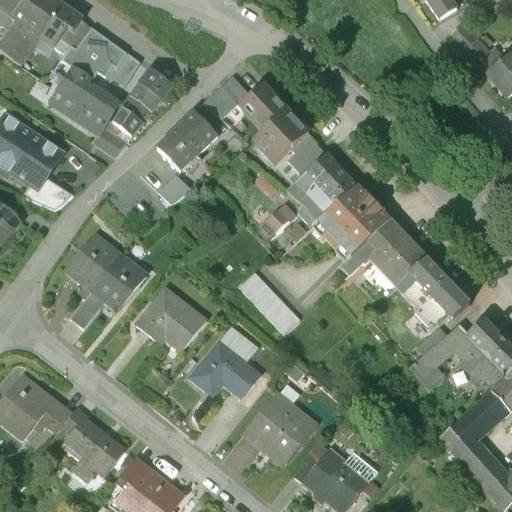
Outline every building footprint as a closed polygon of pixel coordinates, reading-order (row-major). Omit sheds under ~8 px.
[(61,10),(47,0),(1,0),(10,5),(0,18),(0,30),(7,35),(22,14),(45,32),(61,10)] [(0,0),(0,18),(10,5),(1,0),(0,0)] [(423,0),(438,22),(456,12),(447,0),(423,0)] [(61,10),(45,32),(42,38),(39,42),(54,51),(58,44),(66,33),(72,37),(81,24),(61,10)] [(7,35),(0,44),(0,55),(19,70),(39,42),(42,38),(45,32),(22,14),(7,35)] [(66,33),(58,44),(69,51),(70,49),(72,51),(76,54),(92,32),(81,24),(72,37),(66,33)] [(475,46),(460,29),(451,37),(462,48),(463,48),(480,68),(492,59),(478,44),(475,46)] [(126,57),(92,32),(76,54),(72,51),(62,65),(72,72),(92,85),(97,76),(106,82),(113,71),(117,73),(126,57)] [(39,42),(31,53),(45,62),(52,53),(63,60),(69,51),(58,44),(54,51),(39,42)] [(492,59),(480,68),(487,77),(503,63),(496,55),(492,59)] [(503,63),(487,77),(508,102),(511,98),(511,56),(503,63)] [(126,57),(117,73),(113,71),(106,82),(105,83),(111,86),(113,82),(124,90),(139,66),(126,57)] [(92,85),(72,72),(58,92),(50,105),(99,138),(100,139),(109,126),(120,109),(89,90),(92,85)] [(171,89),(150,75),(140,89),(161,102),(171,89)] [(252,102),(232,81),(221,92),(237,110),(238,109),(241,112),(252,102)] [(161,102),(140,89),(132,101),(151,115),(161,102)] [(252,102),(241,112),(264,137),(288,116),(264,90),(252,102)] [(237,110),(221,92),(203,109),(221,124),(237,110)] [(151,115),(132,101),(123,113),(142,126),(151,115)] [(142,126),(123,113),(112,128),(131,140),(142,126)] [(264,137),(255,147),(276,169),(292,154),(308,138),(288,116),(264,137)] [(5,117),(0,124),(0,176),(7,181),(10,176),(30,189),(38,195),(46,182),(63,156),(5,117)] [(195,117),(183,129),(172,140),(171,140),(157,153),(180,177),(218,141),(195,117)] [(92,147),(113,161),(131,140),(112,128),(109,126),(100,139),(99,138),(92,147)] [(308,138),(292,154),(296,158),(289,165),(304,181),(306,179),(327,158),(317,149),(318,148),(308,138)] [(327,158),(306,179),(312,185),(316,189),(319,193),(340,172),(327,158)] [(340,172),(319,193),(325,199),(331,205),(337,211),(358,191),(340,172)] [(178,178),(160,195),(174,210),(192,193),(178,178)] [(72,199),(46,182),(38,195),(30,189),(22,201),(55,215),(72,199)] [(314,192),(302,208),(310,214),(315,209),(325,199),(319,193),(316,189),(314,192)] [(314,232),(314,233),(323,243),(327,240),(341,254),(343,253),(382,216),(358,191),(337,211),(314,232)] [(325,199),(315,209),(318,213),(331,205),(325,199)] [(6,214),(0,209),(0,241),(7,234),(9,236),(19,225),(6,213),(6,214)] [(228,232),(237,227),(228,211),(219,216),(228,232)] [(382,216),(343,253),(352,262),(391,225),(382,216)] [(294,223),(285,231),(298,247),(314,233),(314,232),(300,217),(298,219),(294,223)] [(352,262),(344,269),(354,278),(365,268),(366,269),(374,262),(401,236),(391,225),(352,262)] [(401,236),(374,262),(401,289),(428,265),(401,236)] [(95,240),(67,274),(93,295),(121,260),(95,240)] [(121,260),(93,295),(108,306),(119,315),(147,281),(121,260)] [(470,309),(428,265),(401,289),(397,293),(417,315),(415,318),(433,338),(451,322),(454,325),(470,309)] [(300,326),(255,278),(239,293),(284,341),(300,326)] [(93,295),(71,322),(86,334),(108,306),(93,295)] [(166,295),(138,332),(164,351),(168,346),(183,358),(207,326),(166,295)] [(468,340),(453,354),(465,367),(460,372),(475,388),(481,383),(485,387),(487,385),(496,394),(505,387),(504,385),(511,377),(511,351),(484,324),(468,340)] [(460,330),(441,346),(450,357),(453,354),(468,340),(460,330)] [(441,346),(425,361),(436,373),(452,359),(450,357),(441,346)] [(220,349),(190,386),(205,398),(215,385),(241,406),(260,382),(220,349)] [(436,373),(425,361),(409,375),(430,398),(445,384),(436,373)] [(511,377),(504,385),(505,387),(496,394),(492,398),(509,417),(511,419),(511,377)] [(73,421),(23,381),(3,406),(41,437),(47,430),(59,439),(63,433),(73,421)] [(492,398),(459,427),(476,445),(509,417),(492,398)] [(317,432),(277,400),(243,442),(262,457),(266,452),(288,470),(317,432)] [(73,421),(63,433),(73,440),(85,425),(87,426),(88,424),(77,416),(73,421)] [(87,426),(85,425),(73,440),(64,451),(82,466),(74,476),(90,488),(99,478),(106,484),(125,458),(87,426)] [(476,445),(459,427),(440,443),(501,511),(509,511),(511,510),(511,484),(507,480),(476,445)] [(359,475),(333,455),(307,488),(321,499),(321,503),(328,509),(330,506),(336,511),(341,511),(355,511),(369,495),(375,488),(363,479),(365,477),(360,473),(359,475)] [(180,511),(187,504),(137,465),(117,491),(126,498),(119,507),(125,511),(180,511)] [(355,511),(369,511),(377,502),(369,495),(355,511)]
